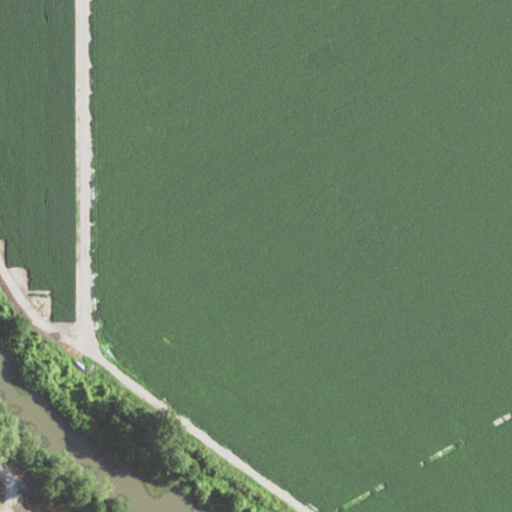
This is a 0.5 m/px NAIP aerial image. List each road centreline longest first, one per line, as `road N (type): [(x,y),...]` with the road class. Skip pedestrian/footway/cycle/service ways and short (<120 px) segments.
road 1 (track): [(303,511),(225,463),(81,350),(35,327),(0,271)]
road 2 (track): [(79,0),(81,350)]
